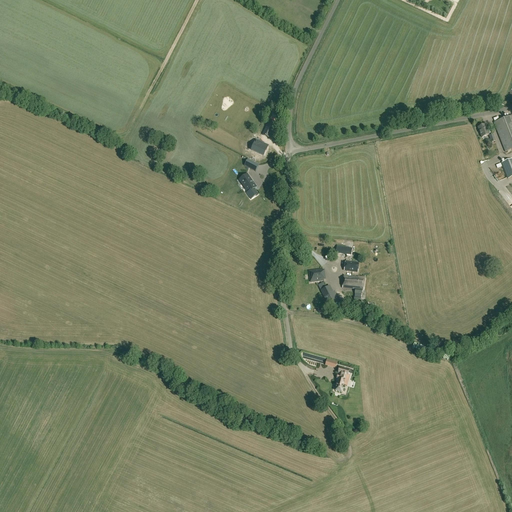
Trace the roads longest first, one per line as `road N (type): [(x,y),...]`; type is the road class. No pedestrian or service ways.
road 1 (unclassified): [(288,151),(511,107)]
road 2 (unclassified): [(303,370),(290,345),(283,294),(288,151)]
road 3 (unclassified): [(288,151),(291,101),(338,0)]
